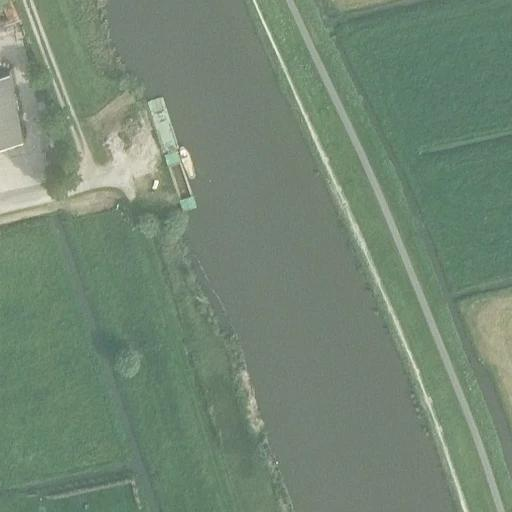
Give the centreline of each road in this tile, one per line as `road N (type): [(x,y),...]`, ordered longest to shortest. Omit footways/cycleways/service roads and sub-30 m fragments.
road 1 (track): [(118,182),(86,145),(29,0)]
road 2 (unclassified): [(0,208),(118,182)]
